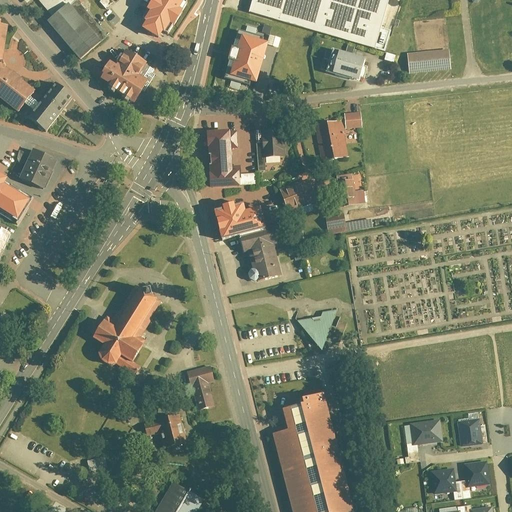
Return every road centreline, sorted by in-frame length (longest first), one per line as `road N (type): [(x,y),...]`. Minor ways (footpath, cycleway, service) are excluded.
road 1 (unclassified): [(511,76),(270,107),(195,109),(182,101)]
road 2 (secondary): [(269,511),(192,209)]
road 3 (residential): [(68,306),(24,271),(94,158)]
road 4 (residential): [(123,143),(1,0)]
road 5 (secondary): [(0,410),(68,306)]
